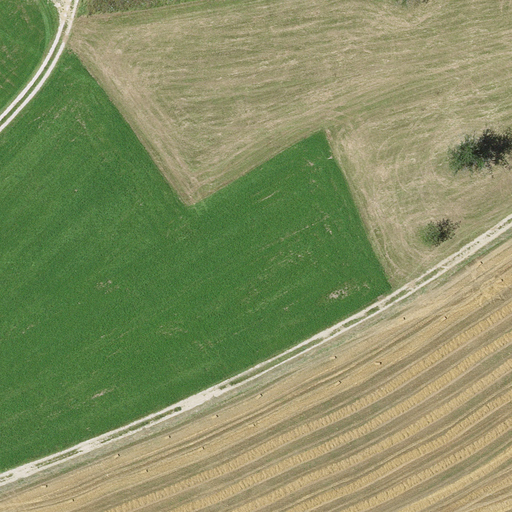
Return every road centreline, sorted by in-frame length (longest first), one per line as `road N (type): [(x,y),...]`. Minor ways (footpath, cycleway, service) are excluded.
road 1 (track): [(511,222),(401,293),(247,372),(0,479)]
road 2 (track): [(0,125),(52,59),(69,17)]
